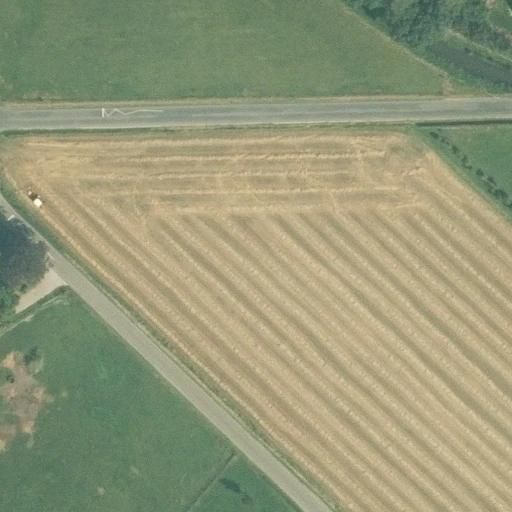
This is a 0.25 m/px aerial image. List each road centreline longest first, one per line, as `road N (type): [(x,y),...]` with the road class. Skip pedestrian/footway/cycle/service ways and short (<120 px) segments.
road 1 (tertiary): [(0,123),(511,106)]
road 2 (unclassified): [(314,511),(0,206)]
